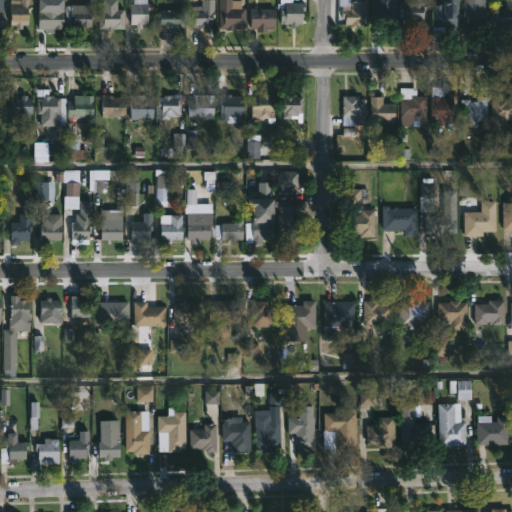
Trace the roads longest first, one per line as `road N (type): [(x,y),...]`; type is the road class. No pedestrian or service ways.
road 1 (residential): [(511,478),(0,491)]
road 2 (residential): [(511,269),(0,273)]
road 3 (residential): [(511,62),(0,63)]
road 4 (residential): [(327,0),(325,269)]
